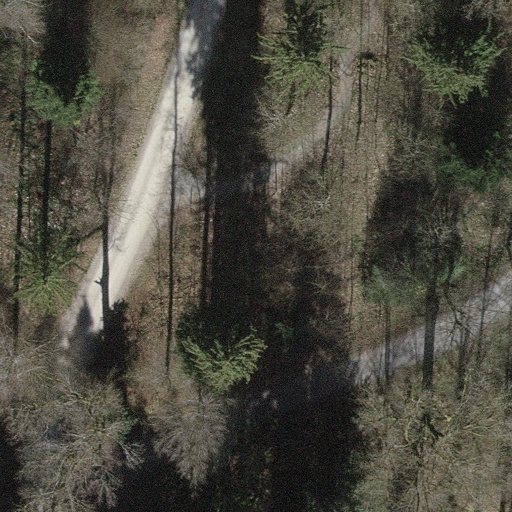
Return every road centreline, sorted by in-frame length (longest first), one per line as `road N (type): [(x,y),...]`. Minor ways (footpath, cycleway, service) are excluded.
road 1 (motorway): [(0,51),(511,151)]
road 2 (track): [(206,0),(137,214),(55,378),(42,425),(40,482)]
road 3 (track): [(511,290),(409,350),(105,466),(40,482)]
